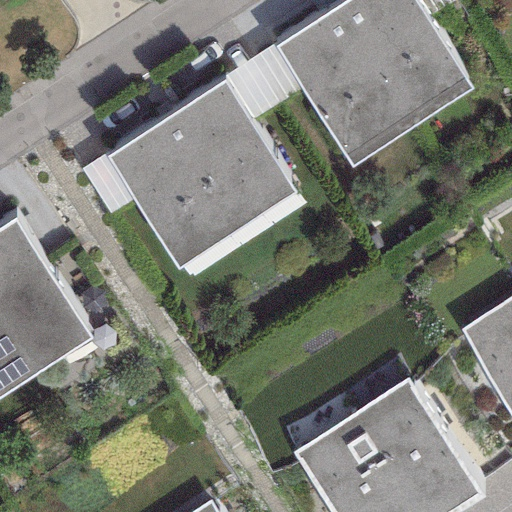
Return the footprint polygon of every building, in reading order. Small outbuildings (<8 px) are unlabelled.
[(411,0),(346,0),(333,9),(410,128),(470,90),(411,0)] [(420,0),(430,15),(452,0),(420,0)] [(351,167),(410,128),(333,9),(273,47),(351,167)] [(298,90),(268,45),(245,61),(274,105),(298,90)] [(274,105),(245,61),(222,75),(251,120),(274,105)] [(222,82),(104,156),(176,269),(294,195),(222,82)] [(130,201),(100,155),(79,169),(109,215),(130,201)] [(0,228),(0,321),(35,376),(91,340),(12,220),(0,228)] [(511,417),(511,296),(458,330),(511,417)] [(0,398),(35,376),(0,321),(0,398)] [(407,379),(349,416),(409,511),(463,511),(483,499),(407,379)] [(328,511),(409,511),(349,416),(290,453),(328,511)] [(212,511),(207,503),(191,511),(212,511)]
